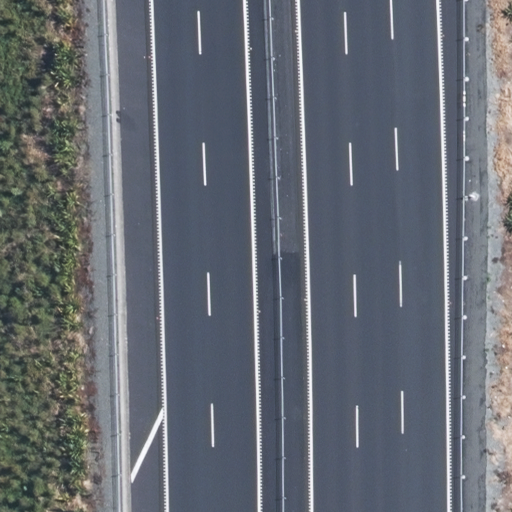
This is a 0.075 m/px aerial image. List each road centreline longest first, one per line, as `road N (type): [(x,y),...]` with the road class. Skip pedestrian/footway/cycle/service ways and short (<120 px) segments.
road 1 (motorway): [(379,0),(395,511)]
road 2 (motorway): [(224,511),(210,0)]
